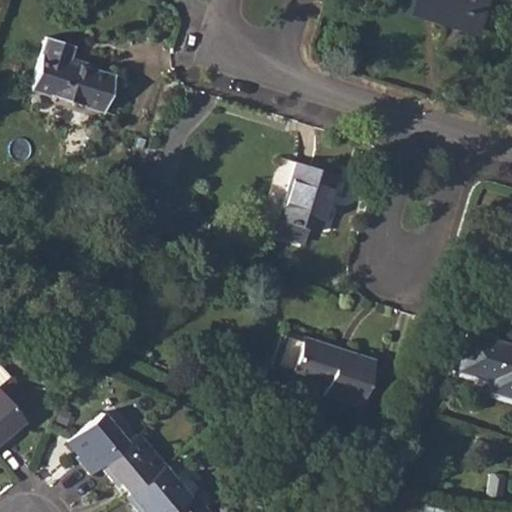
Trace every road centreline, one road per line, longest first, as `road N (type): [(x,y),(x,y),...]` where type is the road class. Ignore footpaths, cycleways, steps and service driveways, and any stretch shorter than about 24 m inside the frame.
road 1 (residential): [(472,137),(419,290),(363,273),(412,118)]
road 2 (residential): [(412,118),(283,72)]
